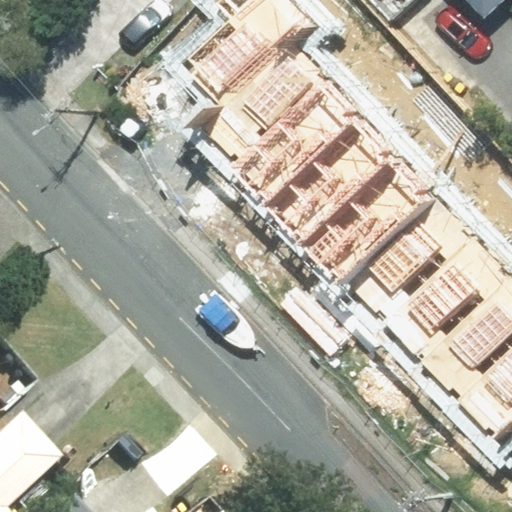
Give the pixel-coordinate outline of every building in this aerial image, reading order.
[(309,0),(226,0),(176,49),(216,90),(304,5),(309,0)] [(470,0),(483,13),(497,0),(470,0)] [(344,46),(304,5),(216,90),(200,105),(240,146),(298,89),(344,46)] [(384,86),(344,46),(298,89),(240,146),(280,187),(384,86)] [(424,128),(384,86),(280,187),(320,228),(424,128)] [(464,169),(424,128),(320,228),(361,269),(464,169)] [(504,210),(464,169),(361,269),(401,311),(504,210)] [(511,282),(511,217),(504,210),(401,311),(441,352),(511,282)] [(511,361),(511,282),(441,352),(481,392),(511,361)] [(511,361),(481,392),(511,423),(511,361)] [(0,511),(9,511),(3,506),(59,454),(20,412),(0,430),(0,511)] [(50,511),(86,511),(70,494),(50,511)]
